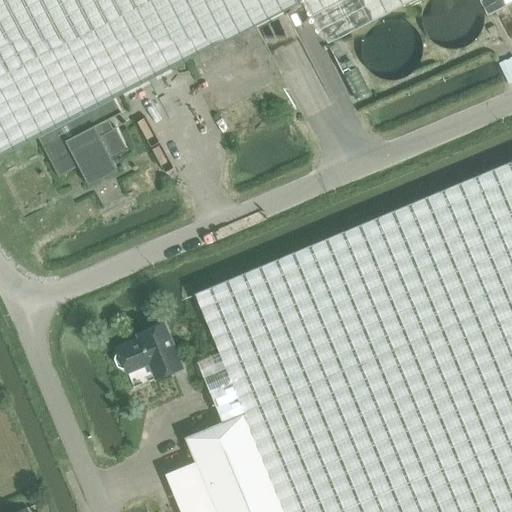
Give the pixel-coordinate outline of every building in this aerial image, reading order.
[(0,0),(0,158),(11,179),(367,0),(0,0)] [(342,72),(354,66),(341,41),(329,47),(342,72)] [(344,75),(348,83),(356,99),(368,93),(355,68),(344,75)] [(195,462),(165,475),(180,511),(511,511),(511,161),(195,294),(219,353),(197,362),(207,385),(223,423),(185,438),(195,462)] [(138,335),(140,339),(117,348),(120,354),(117,355),(115,359),(118,367),(122,368),(125,367),(127,373),(149,363),(156,379),(182,368),(164,324),(138,335)]
